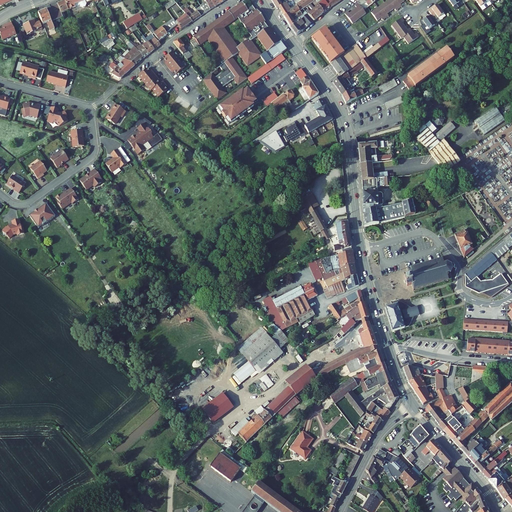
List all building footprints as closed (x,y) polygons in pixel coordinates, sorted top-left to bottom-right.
[(68,0),(65,2),(68,10),(80,6),(81,7),(83,8),(85,7),(86,5),(86,4),(94,1),(93,0),(68,0)] [(164,6),(167,10),(177,3),(174,0),(173,0),(172,1),(167,5),(164,6)] [(208,6),(210,10),(215,7),(210,0),(204,0),(206,2),(208,6)] [(271,0),(277,9),(278,8),(284,5),(281,1),(283,0),(271,0)] [(304,0),(296,5),(295,3),(289,7),(287,3),(284,5),(278,8),(284,17),(288,15),(290,18),(296,14),(308,6),(311,4),(313,3),(315,1),(317,0),(304,0)] [(324,13),(330,8),(324,1),(323,0),(317,0),(315,1),(318,6),(324,13)] [(341,0),(331,0),(330,0),(323,0),(324,1),(330,8),(341,0)] [(356,0),(364,10),(378,0),(356,0)] [(397,11),(399,9),(392,0),(389,0),(385,3),(391,11),(395,9),(396,11),(397,11)] [(401,4),(404,2),(403,0),(392,0),(399,9),(402,6),(401,4)] [(475,0),(483,11),(492,5),(488,0),(475,0)] [(324,13),(318,6),(315,1),(313,3),(316,7),(315,9),(320,16),(324,13)] [(51,7),(56,20),(63,18),(61,13),(68,10),(65,2),(51,7)] [(208,6),(206,2),(201,6),(206,13),(210,10),(208,6)] [(229,12),(229,13),(219,20),(218,19),(193,38),(199,46),(208,40),(223,61),(221,63),(223,65),(219,67),(223,72),(215,78),(212,74),(203,80),(218,101),(223,97),(227,94),(222,88),(234,80),(238,86),(247,79),(232,58),(238,54),(247,66),(262,56),(251,41),(257,37),(268,52),(281,43),(269,27),(268,28),(264,22),(265,21),(257,10),(256,11),(251,4),(246,8),(242,3),(229,12)] [(353,11),(359,19),(366,14),(358,3),(355,6),(357,8),(353,11)] [(387,14),(391,11),(385,3),(378,8),(386,18),(389,16),(387,14)] [(315,9),(311,5),(309,7),(312,11),(311,12),(317,19),(320,16),(315,9)] [(444,14),(438,5),(429,12),(431,15),(435,21),(438,18),(444,14)] [(198,13),(201,17),(206,13),(201,6),(196,10),(197,12),(198,13)] [(51,22),(55,20),(51,8),(38,13),(43,25),(47,23),(50,31),(55,30),(51,22)] [(386,18),(378,8),(371,13),(377,21),(381,18),(383,21),(386,18)] [(186,14),(193,22),(201,17),(198,13),(192,16),(186,9),(183,11),(186,14)] [(308,10),(305,12),(308,15),(314,21),(317,19),(311,12),(308,10)] [(305,12),(302,15),(300,11),(296,14),(299,18),(301,20),(307,27),(314,21),(308,15),(305,12)] [(359,19),(353,11),(349,14),(348,12),(345,14),(353,24),(359,19)] [(229,12),(228,12),(218,19),(219,20),(229,13),(229,12)] [(123,23),(127,29),(143,20),(139,14),(123,23)] [(177,25),(181,30),(193,22),(186,14),(176,22),(177,25)] [(290,18),(288,15),(284,17),(290,28),(295,24),(301,20),(299,18),(296,14),(290,18)] [(431,15),(423,21),(429,30),(435,26),(433,24),(436,21),(435,21),(431,15)] [(397,33),(405,27),(402,23),(404,21),(402,18),(392,26),(397,33)] [(296,36),(307,27),(301,20),(295,24),(290,28),(296,36)] [(35,25),(34,22),(30,24),(29,23),(23,25),(24,26),(20,28),(22,35),(26,34),(27,36),(42,30),(40,27),(39,24),(39,23),(35,25)] [(0,30),(0,34),(2,40),(16,35),(12,23),(5,26),(6,28),(0,30)] [(170,31),(166,25),(163,27),(155,33),(149,24),(146,27),(152,34),(153,35),(154,35),(159,42),(166,36),(165,35),(167,33),(170,31)] [(397,33),(402,39),(404,38),(412,32),(410,29),(408,30),(405,27),(397,33)] [(345,54),(326,29),(312,39),(331,64),(345,54)] [(412,32),(404,38),(408,45),(419,37),(417,34),(415,35),(412,32)] [(148,42),(154,50),(161,45),(153,35),(152,34),(146,39),(148,42)] [(101,45),(109,40),(108,37),(99,41),(101,45)] [(106,48),(113,41),(111,39),(109,40),(101,45),(106,48)] [(183,55),(187,61),(192,56),(188,51),(186,52),(183,48),(184,47),(179,39),(173,43),(183,55)] [(130,43),(134,46),(139,52),(144,59),(149,55),(142,47),(141,45),(138,47),(135,44),(134,44),(131,42),(130,43)] [(142,47),(149,55),(154,50),(148,42),(142,47)] [(266,53),(271,62),(276,58),(283,53),(287,51),(281,43),(268,52),(266,53)] [(345,54),(331,64),(340,77),(341,78),(349,72),(366,59),(369,57),(381,48),(378,44),(373,48),(364,55),(362,54),(356,45),(345,54)] [(121,54),(119,56),(121,57),(135,66),(144,59),(139,52),(134,46),(132,48),(134,50),(130,53),(129,52),(124,58),(122,56),(121,54)] [(372,46),(362,54),(364,55),(373,48),(372,46)] [(413,83),(415,86),(415,87),(454,58),(447,48),(408,77),(408,78),(411,80),(413,83)] [(169,68),(179,60),(173,52),(164,59),(166,62),(168,64),(166,65),(169,68)] [(286,60),(282,54),(276,58),(271,62),(267,64),(272,70),(286,60)] [(101,55),(99,59),(102,61),(102,62),(106,64),(109,59),(101,55)] [(117,67),(126,74),(135,66),(121,57),(118,59),(121,63),(117,67)] [(340,77),(333,83),(342,97),(350,92),(343,82),(364,67),(372,78),(377,74),(375,71),(366,59),(349,72),(341,78),(340,77)] [(174,72),(176,75),(185,67),(179,60),(169,68),(171,72),(173,70),(174,72)] [(39,68),(23,63),(20,74),(29,76),(28,78),(36,80),(39,68)] [(112,75),(119,79),(121,79),(126,74),(117,67),(116,66),(113,63),(109,67),(114,71),(112,75)] [(272,70),(267,64),(248,79),(252,85),(272,70)] [(139,76),(145,84),(155,75),(153,72),(151,73),(149,72),(147,69),(139,76)] [(308,78),(301,69),(296,73),(302,82),(308,78)] [(69,77),(49,72),(47,82),(56,84),(56,85),(66,88),(69,77)] [(145,84),(151,91),(152,90),(160,84),(157,81),(156,80),(158,78),(155,75),(145,84)] [(303,87),(302,88),(310,101),(319,95),(308,78),(300,83),(303,87)] [(160,84),(152,90),(159,98),(167,91),(165,88),(164,86),(165,85),(163,82),(160,84)] [(363,93),(362,91),(356,94),(354,90),(350,92),(342,97),(346,104),(379,88),(377,86),(363,93)] [(244,93),(243,91),(220,108),(223,113),(222,114),(225,119),(227,118),(231,123),(254,106),(253,105),(256,102),(248,90),(244,93)] [(283,95),(271,104),(282,119),(300,107),(296,102),(291,105),(289,102),(294,99),(293,97),(294,96),(290,91),(284,95),(284,94),(283,95)] [(278,98),(274,93),(263,102),(267,107),(271,104),(278,98)] [(11,98),(3,96),(3,97),(0,96),(0,108),(7,110),(11,98)] [(427,98),(422,103),(428,109),(432,105),(427,98)] [(326,107),(321,99),(316,103),(314,107),(317,112),(321,110),(326,107)] [(30,104),(29,102),(24,103),(25,105),(23,106),(24,109),(22,110),(24,118),(30,116),(38,118),(41,106),(36,104),(36,106),(30,104)] [(428,109),(422,103),(419,106),(421,107),(420,107),(424,113),(428,109)] [(106,119),(114,125),(116,124),(121,117),(122,118),(126,112),(115,105),(112,110),(112,111),(109,115),(108,115),(106,119)] [(333,120),(326,107),(321,110),(317,112),(320,118),(305,127),(309,134),(333,120)] [(495,107),(474,122),(484,136),(505,121),(495,107)] [(59,110),(51,108),(48,122),(52,123),(54,122),(57,123),(60,127),(68,122),(66,118),(67,117),(65,112),(61,114),(58,113),(59,110)] [(434,122),(432,124),(438,131),(438,130),(435,127),(437,126),(442,125),(443,121),(440,117),(436,118),(434,122)] [(144,119),(136,125),(138,128),(144,124),(147,122),(144,119)] [(435,134),(438,131),(432,124),(430,121),(417,132),(421,135),(416,139),(431,155),(446,172),(455,165),(460,161),(444,140),(444,139),(439,132),(436,135),(435,134)] [(450,123),(439,132),(444,139),(455,128),(450,123)] [(152,148),(162,140),(158,134),(153,138),(151,135),(152,134),(148,129),(147,129),(144,124),(138,128),(138,129),(140,132),(128,141),(138,156),(145,150),(142,146),(147,142),(152,148)] [(296,128),(295,125),(285,131),(287,136),(290,141),(291,142),(300,137),(301,138),(305,135),(300,125),(296,128)] [(84,130),(72,132),(74,148),(86,146),(84,137),(84,130)] [(285,147),(276,131),(260,142),(275,153),(285,147)] [(377,149),(384,148),(384,142),(363,144),(358,145),(359,151),(370,150),(377,149)] [(129,161),(121,149),(118,151),(126,163),(129,161)] [(372,164),(377,163),(377,161),(389,160),(392,158),(392,155),(371,158),(370,153),(378,152),(377,149),(370,150),(359,151),(360,165),(372,164)] [(69,160),(62,150),(55,155),(54,155),(52,157),(51,159),(58,169),(63,165),(62,164),(69,160)] [(120,167),(121,168),(127,164),(126,163),(118,151),(117,150),(111,155),(113,159),(111,160),(107,159),(105,160),(104,165),(106,165),(111,173),(113,172),(119,168),(120,167)] [(41,162),(31,169),(39,180),(42,177),(41,176),(48,171),(41,162)] [(446,172),(450,177),(459,171),(455,165),(446,172)] [(95,170),(89,174),(89,175),(86,177),(85,177),(81,181),(87,190),(94,185),(96,188),(102,183),(100,181),(102,179),(95,170)] [(388,174),(386,173),(373,175),(373,170),(368,170),(361,171),(361,176),(362,181),(374,180),(388,178),(388,174)] [(26,184),(13,176),(7,185),(15,190),(14,190),(20,194),(26,184)] [(363,212),(376,209),(376,206),(378,206),(377,188),(379,188),(379,186),(385,186),(385,187),(390,186),(390,185),(393,185),(392,178),(388,178),(374,180),(362,181),(363,212)] [(61,195),(57,198),(60,202),(59,203),(63,209),(72,202),(73,204),(79,200),(72,189),(66,193),(66,194),(62,197),(61,195)] [(309,197),(303,200),(325,239),(330,238),(325,230),(327,229),(309,197)] [(430,199),(427,201),(430,211),(435,209),(430,199)] [(376,209),(363,212),(365,227),(415,215),(412,201),(395,205),(376,209)] [(36,213),(31,216),(39,228),(56,217),(47,205),(38,211),(39,212),(36,214),(36,213)] [(20,220),(13,222),(14,225),(12,226),(13,226),(9,227),(8,228),(7,227),(4,231),(4,232),(11,239),(14,235),(20,234),(20,235),(25,234),(24,228),(22,229),(20,220)] [(298,223),(303,231),(308,229),(302,220),(298,223)] [(343,221),(343,223),(335,223),(337,236),(349,234),(348,220),(343,221)] [(456,236),(465,256),(467,255),(470,252),(473,249),(474,248),(468,232),(456,236)] [(330,238),(325,239),(329,248),(331,253),(342,250),(351,248),(349,234),(337,236),(339,245),(334,246),(330,238)] [(498,247),(503,255),(509,250),(508,248),(504,243),(504,242),(498,247)] [(301,252),(302,254),(316,248),(315,246),(301,252)] [(502,256),(496,249),(491,253),(497,260),(502,256)] [(337,255),(340,269),(354,265),(352,251),(343,254),(337,255)] [(491,253),(465,275),(465,276),(471,282),(477,277),(480,275),(485,271),(497,260),(491,253)] [(414,291),(449,280),(451,279),(452,278),(451,274),(450,273),(452,270),(453,270),(453,269),(452,269),(451,266),(451,265),(450,265),(447,264),(447,263),(446,264),(444,264),(442,259),(407,269),(409,275),(404,276),(407,286),(412,285),(414,291)] [(308,264),(316,281),(323,278),(316,262),(315,261),(308,264)] [(321,261),(316,262),(323,278),(325,282),(327,281),(324,275),(326,275),(322,265),(321,261)] [(328,288),(341,282),(347,279),(357,276),(354,265),(348,267),(339,271),(340,275),(327,281),(325,282),(328,288)] [(471,282),(465,276),(466,287),(479,294),(482,293),(509,284),(501,274),(493,280),(481,281),(477,277),(471,282)] [(357,276),(347,279),(349,286),(347,287),(348,291),(359,286),(357,276)] [(324,290),(328,299),(345,292),(341,282),(328,288),(324,290)] [(301,289),(301,288),(279,299),(276,301),(274,298),(272,300),(270,301),(271,303),(266,306),(267,309),(269,312),(272,317),(270,318),(272,321),(273,321),(275,323),(277,328),(278,329),(285,325),(286,329),(298,323),(300,325),(315,315),(307,301),(318,296),(312,284),(301,289)] [(509,284),(482,293),(492,297),(509,284)] [(361,291),(342,300),(345,305),(348,303),(349,304),(356,300),(356,301),(363,298),(361,291)] [(263,301),(266,306),(271,303),(270,301),(272,300),(271,297),(263,301)] [(337,320),(345,315),(358,307),(364,304),(363,298),(356,301),(356,302),(340,313),(335,316),(337,320)] [(333,314),(334,315),(340,312),(336,307),(340,305),(339,302),(329,307),(333,314)] [(385,308),(392,332),(401,329),(409,327),(410,324),(414,317),(417,311),(411,308),(402,303),(398,304),(397,302),(391,303),(392,306),(385,308)] [(345,315),(348,320),(353,317),(355,316),(360,313),(360,315),(354,318),(351,320),(354,323),(359,321),(362,320),(367,318),(369,317),(365,303),(364,304),(358,307),(345,315)] [(418,311),(417,307),(411,308),(417,311),(414,317),(420,316),(418,311)] [(505,333),(506,322),(464,319),(463,330),(505,333)] [(332,339),(334,343),(341,338),(359,321),(354,323),(351,320),(344,327),(340,332),(334,338),(332,339)] [(378,351),(369,323),(364,325),(362,325),(358,332),(364,348),(318,370),(312,373),(317,379),(346,364),(347,365),(361,358),(364,356),(378,351)] [(276,336),(285,346),(289,341),(281,331),(278,329),(277,328),(272,324),(269,327),(276,336)] [(237,349),(242,355),(266,334),(261,329),(237,349)] [(276,336),(271,340),(266,334),(242,355),(256,371),(275,355),(278,358),(283,354),(280,350),(285,346),(276,336)] [(509,342),(509,341),(476,338),(476,339),(475,352),(508,355),(509,342)] [(467,352),(475,352),(476,339),(468,339),(467,352)] [(347,366),(361,358),(364,357),(380,351),(379,350),(378,351),(364,356),(361,358),(347,365),(347,366)] [(365,367),(367,371),(377,367),(384,364),(380,351),(364,357),(361,358),(347,366),(351,374),(365,367)] [(415,378),(420,376),(423,376),(435,378),(437,369),(428,366),(427,368),(426,374),(425,376),(424,376),(425,374),(423,374),(422,370),(415,373),(412,367),(419,367),(420,364),(421,358),(419,358),(418,359),(410,360),(411,361),(403,363),(404,368),(403,369),(408,383),(416,379),(415,378)] [(437,369),(436,374),(443,376),(448,377),(451,365),(427,360),(426,366),(428,366),(437,369)] [(256,372),(247,363),(233,374),(241,384),(256,372)] [(376,375),(387,372),(384,364),(377,367),(367,371),(357,376),(359,381),(361,380),(376,374),(376,375)] [(296,396),(317,379),(312,373),(309,370),(306,365),(285,382),(289,387),(296,396)] [(309,370),(312,373),(318,370),(316,365),(309,370)] [(484,377),(488,368),(473,366),(472,383),(477,380),(484,377)] [(361,385),(364,393),(378,386),(379,390),(360,404),(351,392),(345,397),(361,417),(364,414),(366,412),(367,411),(371,403),(372,402),(377,399),(386,393),(383,388),(391,383),(387,372),(376,375),(377,376),(367,380),(363,383),(361,385)] [(443,380),(443,376),(436,374),(435,378),(435,384),(436,391),(439,397),(444,394),(442,389),(443,389),(442,380),(443,380)] [(260,379),(268,389),(274,385),(266,375),(260,379)] [(425,388),(426,387),(420,376),(415,378),(416,379),(408,383),(414,391),(423,388),(425,388)] [(327,394),(329,396),(335,404),(345,397),(351,392),(358,387),(353,378),(346,382),(333,389),(327,394)] [(386,393),(377,399),(387,405),(391,408),(397,399),(399,398),(391,383),(383,388),(386,393)] [(511,403),(511,384),(511,383),(483,411),(489,417),(492,421),(511,403)] [(465,392),(469,399),(475,395),(469,385),(463,388),(464,390),(465,392)] [(174,395),(179,401),(189,393),(184,387),(174,395)] [(265,410),(272,418),(276,415),(271,410),(274,407),(279,412),(283,408),(296,396),(289,387),(265,410)] [(418,398),(428,394),(425,388),(423,388),(414,391),(418,398)] [(466,403),(469,400),(469,399),(465,392),(464,390),(463,388),(459,390),(466,403)] [(202,409),(213,424),(234,408),(223,393),(202,409)] [(418,398),(423,405),(433,400),(430,393),(428,394),(418,398)] [(318,400),(320,403),(329,396),(327,394),(318,400)] [(426,409),(429,413),(435,409),(438,408),(439,408),(440,410),(441,409),(444,412),(445,412),(446,413),(449,411),(453,408),(456,412),(459,409),(457,406),(456,406),(451,396),(446,398),(444,394),(439,397),(440,401),(434,403),(433,402),(431,405),(426,409)] [(288,413),(299,403),(296,400),(298,398),(296,396),(284,408),(288,413)] [(469,400),(466,403),(462,407),(470,415),(477,408),(469,400)] [(367,411),(371,413),(376,405),(372,402),(371,403),(367,411)] [(261,406),(254,412),(258,416),(264,410),(261,406)] [(470,415),(462,407),(459,409),(456,412),(451,415),(447,419),(445,421),(439,426),(444,431),(453,441),(470,426),(475,420),(470,415)] [(278,414),(282,418),(288,413),(284,408),(278,414)] [(375,415),(377,417),(382,421),(383,422),(390,413),(388,411),(385,408),(383,411),(380,409),(375,415)] [(435,409),(429,413),(439,426),(445,421),(447,419),(444,415),(443,414),(440,410),(439,408),(438,408),(435,409)] [(238,434),(246,443),(272,418),(265,410),(264,410),(258,416),(249,424),(238,434)] [(366,412),(364,414),(361,417),(361,418),(363,420),(366,416),(369,418),(367,421),(367,422),(372,425),(372,424),(378,428),(382,421),(377,417),(375,415),(372,414),(371,413),(367,411),(366,412)] [(482,424),(489,417),(483,411),(475,420),(470,426),(453,441),(461,450),(465,446),(465,445),(462,442),(465,440),(475,431),(482,424)] [(231,432),(236,437),(238,434),(249,424),(244,418),(231,432)] [(365,425),(367,426),(365,429),(373,434),(378,428),(372,424),(372,425),(367,422),(365,425)] [(408,439),(415,447),(416,447),(418,444),(419,446),(429,436),(420,426),(414,431),(411,436),(410,436),(410,437),(408,439)] [(357,435),(356,437),(360,440),(368,444),(372,436),(365,430),(361,437),(357,435)] [(291,449),(305,459),(309,453),(305,450),(307,448),(313,440),(303,433),(291,449)] [(482,443),(484,442),(481,438),(476,443),(472,439),(465,445),(465,446),(461,450),(467,456),(472,452),(479,446),(482,443)] [(360,440),(355,448),(364,453),(368,444),(360,440)] [(432,459),(433,459),(442,450),(433,441),(422,452),(425,455),(429,451),(435,457),(432,459)] [(486,452),(488,450),(486,447),(482,450),(481,449),(482,447),(483,448),(487,444),(485,441),(484,442),(482,443),(479,446),(472,452),(467,456),(474,465),(479,461),(478,459),(486,452)] [(502,445),(500,441),(494,445),(488,450),(486,452),(478,459),(479,461),(474,465),(481,473),(490,465),(486,461),(485,463),(484,461),(497,449),(502,445)] [(202,444),(194,452),(199,458),(208,449),(202,444)] [(233,450),(235,453),(242,446),(240,444),(233,450)] [(411,454),(413,451),(411,449),(404,456),(406,459),(411,454)] [(207,466),(226,482),(236,469),(240,473),(243,469),(219,450),(207,466)] [(447,466),(452,461),(442,450),(433,459),(431,461),(432,461),(428,465),(430,466),(435,461),(437,463),(439,462),(443,466),(435,474),(436,475),(434,477),(435,478),(442,472),(442,473),(448,467),(447,466)] [(379,451),(376,457),(383,461),(385,463),(391,465),(388,468),(389,470),(390,473),(393,479),(394,480),(395,481),(400,477),(411,488),(420,480),(418,478),(417,477),(420,473),(414,467),(411,471),(397,457),(399,456),(395,452),(392,455),(387,453),(386,454),(384,453),(379,451)] [(507,454),(505,452),(490,465),(481,473),(488,481),(498,472),(497,471),(499,469),(496,466),(503,460),(501,458),(502,457),(503,458),(507,454)] [(341,453),(332,467),(337,470),(346,456),(341,453)] [(181,466),(189,474),(200,462),(192,454),(181,466)] [(373,457),(368,467),(374,470),(376,473),(377,473),(381,466),(383,467),(390,481),(393,479),(390,473),(389,470),(388,468),(391,465),(385,463),(383,462),(373,457)] [(375,485),(378,482),(373,477),(376,473),(374,470),(368,467),(365,471),(368,474),(371,478),(371,479),(373,482),(375,485)] [(452,471),(448,467),(442,473),(446,476),(452,471)] [(462,500),(465,503),(476,490),(471,484),(469,485),(463,478),(454,468),(452,471),(446,476),(443,479),(446,482),(443,485),(445,488),(443,489),(447,493),(449,492),(450,493),(447,496),(451,501),(454,499),(456,501),(461,496),(463,498),(462,500)] [(504,483),(509,479),(507,476),(505,476),(499,469),(497,471),(498,472),(488,481),(496,489),(504,482),(504,483)] [(364,480),(372,485),(373,482),(371,479),(371,478),(368,474),(364,480)] [(511,476),(509,479),(504,483),(504,482),(497,490),(504,500),(505,499),(511,494),(511,493),(508,487),(511,484),(511,476)] [(331,494),(335,496),(339,499),(347,484),(333,477),(331,480),(335,482),(333,486),(334,486),(332,491),(331,494)] [(252,493),(276,511),(297,511),(260,483),(252,493)] [(363,509),(368,511),(371,511),(379,501),(381,502),(383,498),(376,490),(372,496),(371,495),(363,509)] [(466,511),(469,510),(477,501),(476,499),(481,495),(476,490),(465,503),(456,511),(466,511)] [(449,511),(433,494),(424,502),(433,511),(449,511)] [(473,511),(480,511),(484,509),(487,508),(482,496),(481,495),(476,499),(477,501),(469,510),(466,511),(473,511)] [(329,510),(334,511),(339,499),(335,496),(333,499),(330,506),(329,509),(329,510)]
